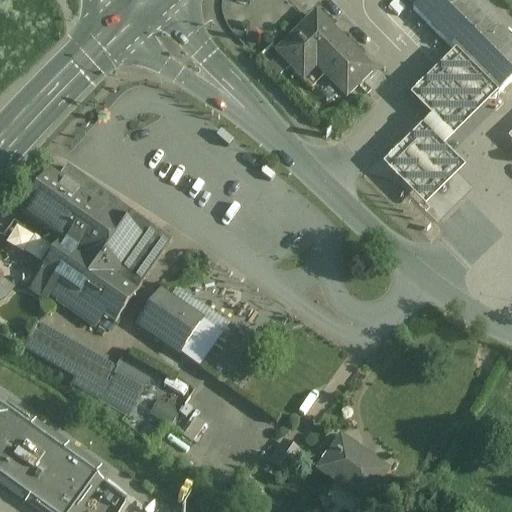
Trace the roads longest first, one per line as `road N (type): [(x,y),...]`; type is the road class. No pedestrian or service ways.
road 1 (residential): [(511,335),(427,285),(135,6)]
road 2 (primary): [(0,148),(135,6)]
